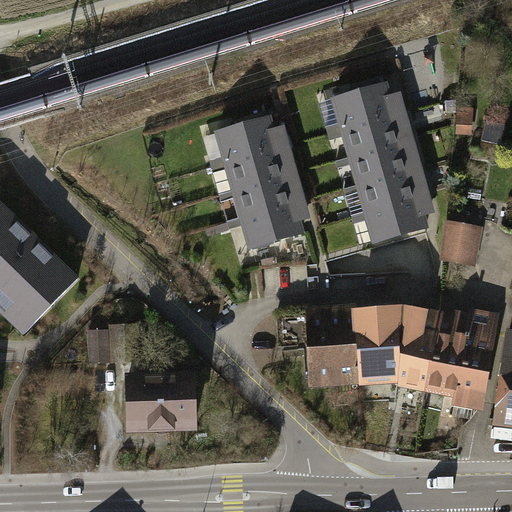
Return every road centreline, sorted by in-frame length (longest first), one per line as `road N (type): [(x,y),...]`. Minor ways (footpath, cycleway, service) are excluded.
road 1 (unclassified): [(0,103),(29,171),(217,356)]
road 2 (primary): [(315,495),(0,504)]
road 3 (residential): [(440,302),(395,294),(278,304),(249,317),(217,356)]
road 4 (unclassified): [(217,356),(306,445),(315,495)]
road 5 (track): [(138,0),(0,41)]
road 6 (primary): [(446,493),(315,495)]
